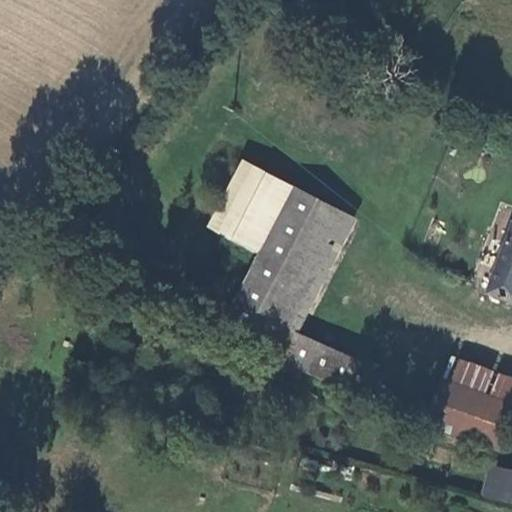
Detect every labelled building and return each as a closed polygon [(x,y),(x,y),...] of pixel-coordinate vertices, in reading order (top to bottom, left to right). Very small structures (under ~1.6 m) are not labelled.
[(264,259),(301,191),(246,163),(211,231),(264,259)] [(277,360),(382,405),(387,393),(375,387),(381,371),(304,337),(363,223),(301,191),(264,259),(228,323),(276,345),(277,360)] [(511,306),(511,234),(490,299),(511,306)] [(511,377),(458,359),(449,384),(511,405),(511,377)] [(508,455),(511,442),(511,405),(449,384),(446,383),(430,426),(508,455)] [(511,470),(492,465),(483,500),(511,507),(511,470)]
